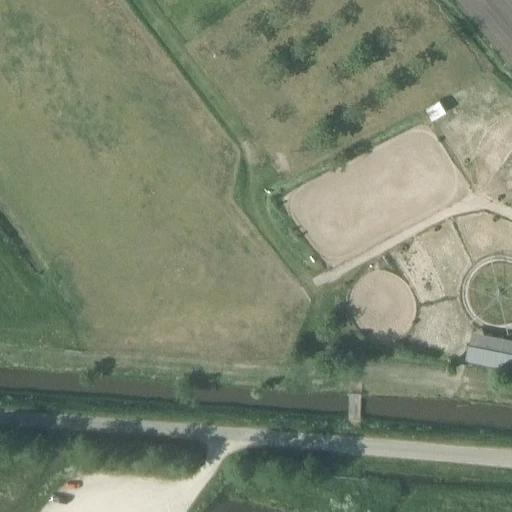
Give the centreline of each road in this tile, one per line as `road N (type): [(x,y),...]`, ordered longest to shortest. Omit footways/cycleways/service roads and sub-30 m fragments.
road 1 (track): [(132,0),(239,149),(261,208),(358,356),(352,446)]
road 2 (unclassified): [(511,460),(0,420)]
